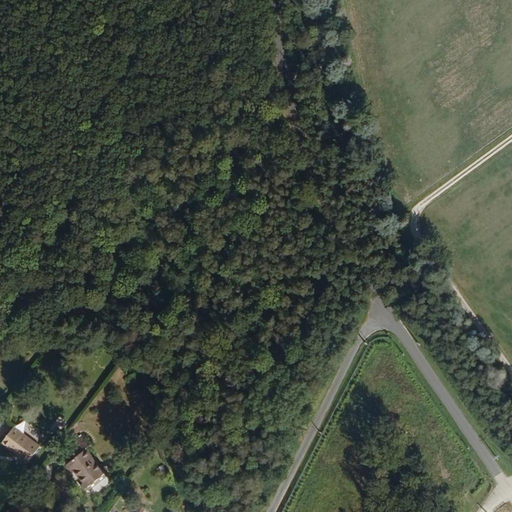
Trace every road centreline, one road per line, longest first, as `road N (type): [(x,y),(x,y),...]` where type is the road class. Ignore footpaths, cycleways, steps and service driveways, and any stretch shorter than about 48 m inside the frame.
road 1 (tertiary): [(384,309),(313,176),(282,69),(274,0)]
road 2 (track): [(511,137),(420,205),(413,219),(416,239),(511,373)]
road 3 (unclassified): [(270,511),(360,335),(384,309)]
road 4 (tertiary): [(511,495),(384,309)]
